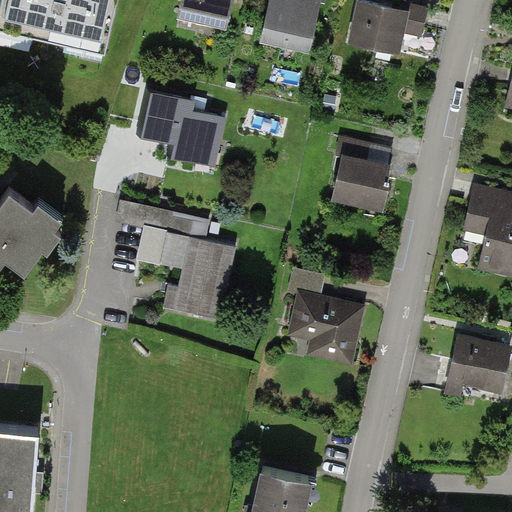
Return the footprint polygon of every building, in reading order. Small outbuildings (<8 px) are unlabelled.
[(0,0),(0,23),(107,47),(117,0),(0,0)] [(231,0),(178,0),(176,12),(226,24),(231,0)] [(266,0),(258,43),(310,53),(320,0),(266,0)] [(379,0),(379,4),(360,1),(352,42),(399,51),(403,30),(427,35),(433,1),(425,0),(379,0)] [(194,99),(149,90),(141,135),(174,141),(171,159),(215,168),(225,116),(192,110),(194,99)] [(335,199),(384,209),(395,151),(346,142),(335,199)] [(0,254),(21,271),(53,231),(47,226),(56,214),(30,194),(26,200),(1,181),(0,182),(0,254)] [(511,274),(511,190),(478,183),(469,223),(468,227),(489,232),(480,268),(511,274)] [(236,248),(168,233),(161,264),(183,269),(179,289),(168,287),(163,310),(219,322),(236,248)] [(357,364),(368,305),(323,296),(326,279),(298,274),(294,294),(300,295),(289,351),(357,364)] [(503,391),(511,348),(511,345),(455,334),(442,397),(460,400),(463,383),(503,391)] [(0,511),(33,511),(39,433),(0,430),(0,511)] [(305,511),(312,481),(258,470),(248,511),(305,511)]
